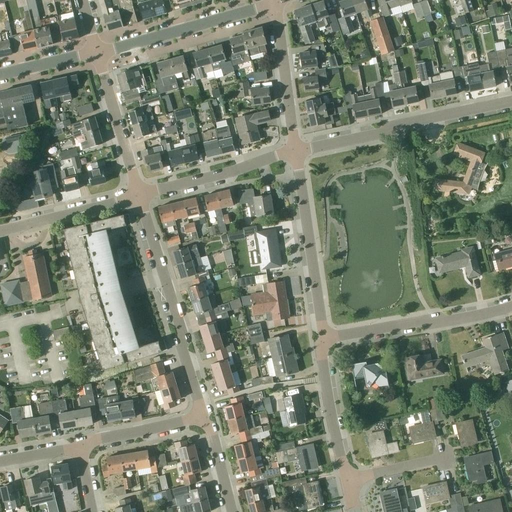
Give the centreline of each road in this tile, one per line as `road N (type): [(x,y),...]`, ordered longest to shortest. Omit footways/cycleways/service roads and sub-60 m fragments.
road 1 (residential): [(203,417),(137,194)]
road 2 (residential): [(294,152),(511,100)]
road 3 (residential): [(322,338),(511,306)]
road 4 (residential): [(322,338),(294,152)]
road 5 (residential): [(96,53),(274,3)]
road 6 (residential): [(137,194),(294,152)]
road 7 (residential): [(294,152),(274,3)]
road 8 (residential): [(137,194),(96,53)]
road 9 (residential): [(0,229),(137,194)]
road 10 (residential): [(346,477),(322,338)]
road 11 (residential): [(80,447),(203,417)]
